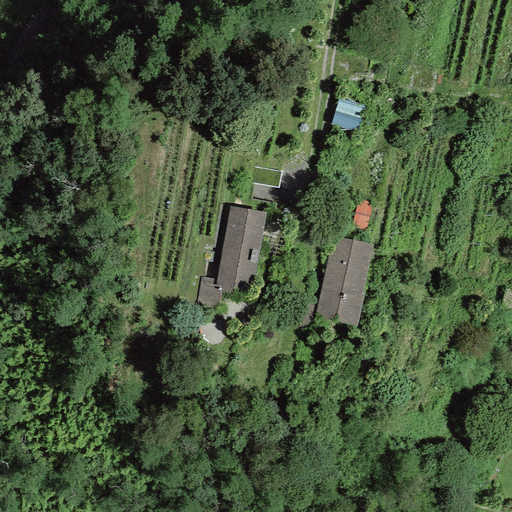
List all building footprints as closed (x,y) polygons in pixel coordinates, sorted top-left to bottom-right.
[(356,133),(365,106),(339,98),(330,125),(356,133)] [(366,230),(372,203),(358,200),(352,226),(366,230)] [(251,296),(265,213),(229,206),(216,280),(215,289),(221,290),(251,296)] [(373,245),(332,237),(317,306),(314,318),(356,327),(363,295),(361,294),(373,245)] [(217,308),(221,290),(215,289),(216,280),(201,278),(196,305),(217,308)] [(314,318),(317,306),(302,303),(297,327),(311,330),(314,318)]
